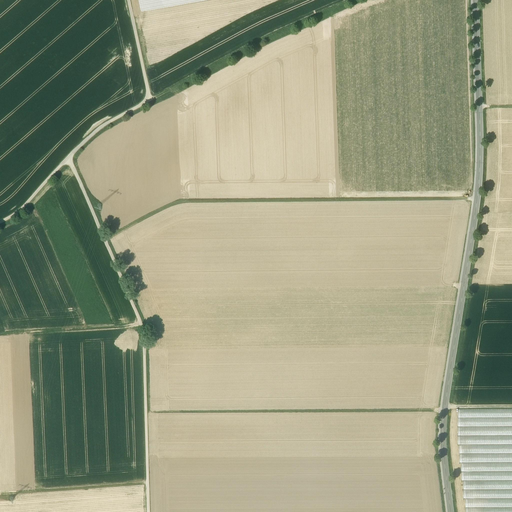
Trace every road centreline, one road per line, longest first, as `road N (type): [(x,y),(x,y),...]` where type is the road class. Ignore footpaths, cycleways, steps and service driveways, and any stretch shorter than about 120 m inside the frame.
road 1 (secondary): [(475,0),(479,172),(444,407),(450,511)]
road 2 (track): [(104,239),(178,202),(477,198)]
road 3 (track): [(70,158),(143,329),(148,511)]
road 4 (track): [(149,100),(365,0)]
road 5 (track): [(128,0),(149,100),(101,127),(70,158)]
road 6 (track): [(0,493),(147,483)]
road 7 (track): [(0,334),(140,324)]
